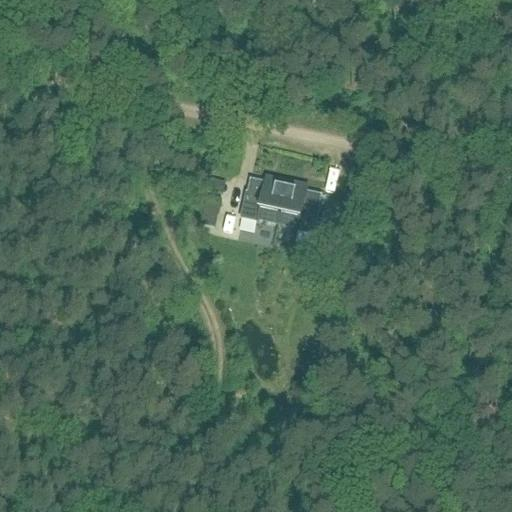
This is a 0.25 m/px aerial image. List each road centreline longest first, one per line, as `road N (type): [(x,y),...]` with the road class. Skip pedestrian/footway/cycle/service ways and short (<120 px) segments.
road 1 (track): [(0,69),(511,185)]
road 2 (track): [(139,102),(139,175),(212,325)]
road 3 (track): [(212,325),(215,376),(181,511)]
